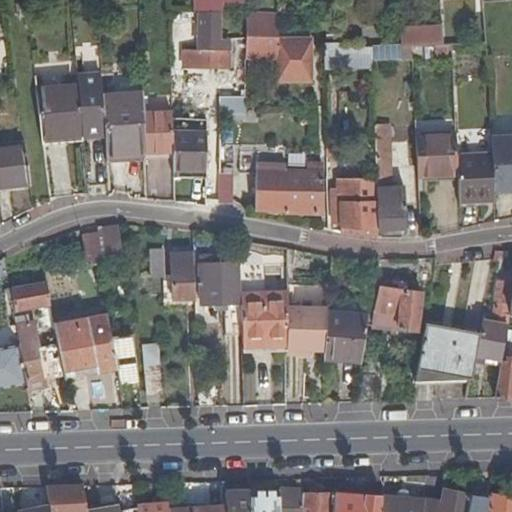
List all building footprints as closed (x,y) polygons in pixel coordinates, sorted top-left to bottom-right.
[(193,0),(193,11),(200,11),(220,10),(220,1),(219,0),(193,0)] [(228,10),(228,1),(220,1),(220,10),(228,10)] [(203,16),(220,16),(220,10),(200,11),(199,45),(189,45),(189,49),(184,49),(184,50),(202,50),(203,16)] [(246,11),(245,58),(278,59),(278,39),(278,27),(278,13),(246,11)] [(202,50),(184,50),(184,65),(225,66),(226,42),(229,42),(229,38),(221,38),(220,16),(203,16),(202,50)] [(442,27),(398,29),(399,44),(399,47),(411,46),(433,45),(443,45),(442,27)] [(308,39),(278,39),(278,59),(278,76),(278,81),(312,80),(312,42),(309,42),(308,39)] [(323,42),(323,66),(371,66),(371,59),(371,46),(338,47),(338,42),(323,42)] [(399,58),(399,44),(372,45),(371,46),(371,59),(399,58)] [(443,45),(433,45),(433,58),(446,58),(445,45),(443,45)] [(411,46),(399,47),(400,62),(411,61),(411,46)] [(102,135),(103,135),(101,96),(99,77),(77,78),(77,86),(81,131),(82,136),(83,136),(83,131),(101,130),(102,135)] [(219,81),(219,96),(244,96),(245,81),(219,81)] [(81,131),(77,86),(38,90),(43,134),(81,131)] [(144,113),(143,94),(101,96),(103,135),(105,155),(145,153),(145,152),(144,113)] [(244,110),(244,96),(219,96),(218,110),(244,110)] [(172,117),(171,112),(144,113),(145,152),(172,151),(172,131),(172,117)] [(381,160),(388,160),(387,125),(374,125),(375,155),(381,155),(381,160)] [(172,151),(173,170),(205,169),(207,131),(172,131),(172,151)] [(455,156),(454,134),(414,136),(416,174),(456,172),(455,156)] [(511,170),(510,136),(490,137),(490,154),(492,192),(511,190),(511,170)] [(28,185),(30,185),(24,143),(3,146),(9,188),(13,187),(13,182),(27,180),(28,185)] [(216,174),(232,175),(233,165),(233,144),(217,143),(216,174)] [(0,188),(9,188),(3,146),(0,146),(0,188)] [(105,162),(145,160),(145,153),(105,155),(105,162)] [(239,153),(238,175),(255,175),(255,165),(259,154),(239,153)] [(472,201),(493,200),(492,192),(490,154),(470,155),(472,201)] [(389,187),(388,160),(381,160),(381,155),(375,155),(375,174),(375,180),(376,190),(377,230),(405,228),(404,187),(389,187)] [(472,201),(470,155),(455,156),(456,172),(458,201),(472,201)] [(284,217),(284,213),(321,215),(321,164),(310,164),(310,171),(284,171),(284,165),(279,165),(279,217),(284,217)] [(256,213),(279,217),(279,165),(255,165),(255,175),(256,213)] [(232,201),(232,175),(216,174),(215,201),(232,201)] [(338,233),(341,233),(359,235),(377,237),(377,230),(376,190),(375,180),(375,174),(338,175),(338,191),(329,191),(329,226),(338,225),(338,233)] [(106,260),(122,258),(117,224),(117,223),(101,224),(106,260)] [(87,264),(102,262),(97,231),(83,233),(87,264)] [(162,276),(162,251),(149,251),(149,276),(162,276)] [(195,300),(193,255),(171,256),(172,300),(195,300)] [(224,336),(241,335),(240,294),(239,263),(225,264),(224,255),(199,256),(200,305),(223,304),(224,336)] [(389,289),(407,291),(408,282),(391,279),(389,289)] [(474,360),(482,362),(483,355),(501,357),(503,343),(508,313),(511,287),(511,282),(494,282),(492,323),(481,321),(479,333),(474,360)] [(15,310),(52,304),(48,283),(11,289),(15,310)] [(380,287),(373,326),(416,330),(420,293),(407,291),(389,289),(380,287)] [(241,335),(242,346),(286,345),(287,304),(287,293),(240,294),(241,335)] [(328,305),(288,304),(287,304),(286,345),(286,356),(303,355),(303,350),(324,350),(327,318),(328,305)] [(98,372),(117,369),(117,367),(108,315),(90,318),(98,372)] [(55,324),(63,371),(96,365),(97,372),(98,372),(90,318),(55,324)] [(324,350),(323,363),(360,368),(367,322),(327,318),(324,350)] [(27,385),(27,389),(45,386),(33,322),(16,326),(19,346),(27,385)] [(479,333),(425,323),(415,379),(435,378),(435,380),(471,379),(474,360),(479,333)] [(125,355),(126,362),(130,361),(131,365),(127,366),(117,367),(117,369),(120,387),(138,384),(131,335),(118,337),(120,356),(125,355)] [(501,357),(500,364),(495,398),(511,397),(511,342),(503,343),(501,357)] [(154,345),(142,346),(146,396),(158,395),(154,345)] [(0,390),(27,385),(19,346),(0,349),(0,390)] [(483,355),(482,362),(500,364),(501,357),(483,355)] [(360,375),(357,403),(374,402),(376,376),(360,375)] [(214,381),(198,381),(199,408),(215,407),(214,381)] [(51,511),(87,511),(87,510),(83,486),(62,487),(46,487),(50,508),(51,511)] [(466,511),(470,495),(441,489),(439,502),(436,511),(466,511)] [(301,511),(302,495),(302,490),(279,490),(279,491),(278,511),(301,511)] [(249,511),(249,491),(225,491),(226,507),(226,511),(249,511)] [(249,511),(278,511),(279,491),(249,491),(249,511)] [(301,511),(331,511),(333,494),(302,495),(301,511)] [(379,511),(381,497),(333,494),(331,511),(379,511)] [(511,511),(511,497),(488,494),(487,498),(470,495),(466,511),(511,511)] [(436,511),(439,502),(381,497),(379,511),(436,511)] [(137,511),(168,511),(168,510),(168,503),(136,506),(137,508),(137,511)]
